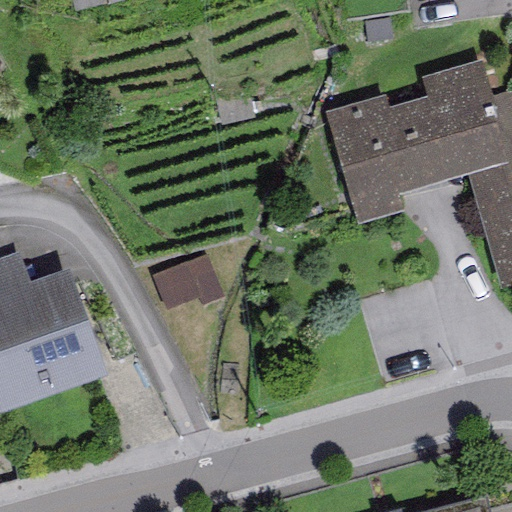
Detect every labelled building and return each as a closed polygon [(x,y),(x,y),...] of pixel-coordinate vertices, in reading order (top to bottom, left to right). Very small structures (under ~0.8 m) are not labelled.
[(70,0),(72,10),(123,0),(70,0)] [(340,119),(363,200),(475,167),(509,283),(511,282),(511,99),(492,105),(484,78),(340,119)] [(205,257),(150,278),(163,312),(196,300),(199,308),(221,299),(205,257)] [(0,278),(0,392),(6,409),(101,375),(67,281),(27,295),(19,272),(0,278)] [(484,511),(481,499),(430,511),(399,511),(393,511),(484,511)]
